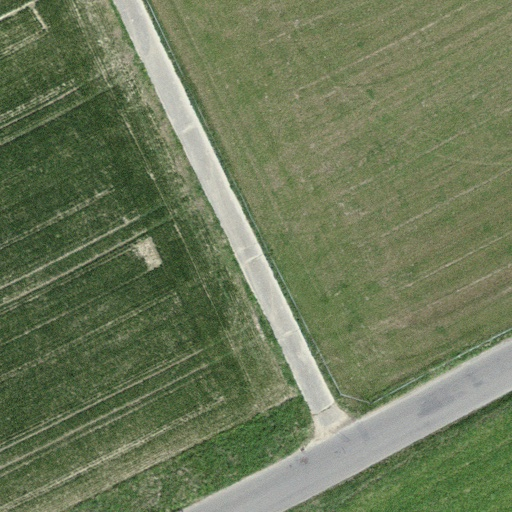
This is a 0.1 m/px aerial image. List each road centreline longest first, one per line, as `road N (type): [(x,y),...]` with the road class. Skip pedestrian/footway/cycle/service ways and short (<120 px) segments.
road 1 (track): [(340,459),(121,0)]
road 2 (unclassified): [(511,365),(227,511)]
